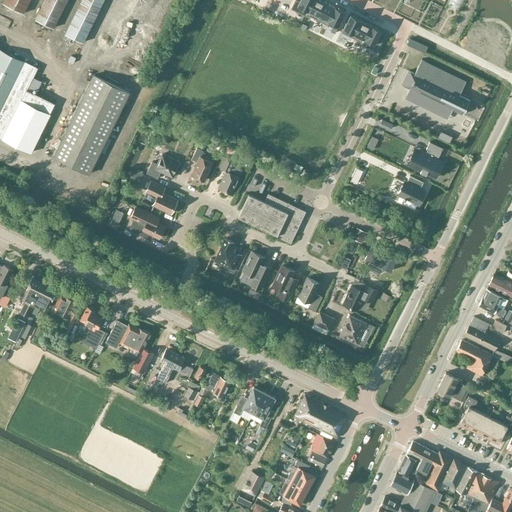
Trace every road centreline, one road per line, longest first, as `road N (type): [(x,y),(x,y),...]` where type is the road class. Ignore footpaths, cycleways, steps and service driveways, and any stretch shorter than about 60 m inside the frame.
road 1 (residential): [(321,201),(406,25),(354,0)]
road 2 (tertiary): [(407,428),(511,220)]
road 3 (tertiary): [(360,406),(170,314)]
road 4 (tertiary): [(170,314),(0,230)]
road 5 (residential): [(434,256),(511,101)]
road 6 (residential): [(360,406),(434,256)]
road 7 (residential): [(198,196),(183,233),(191,267),(170,314)]
road 8 (residential): [(434,256),(321,201)]
